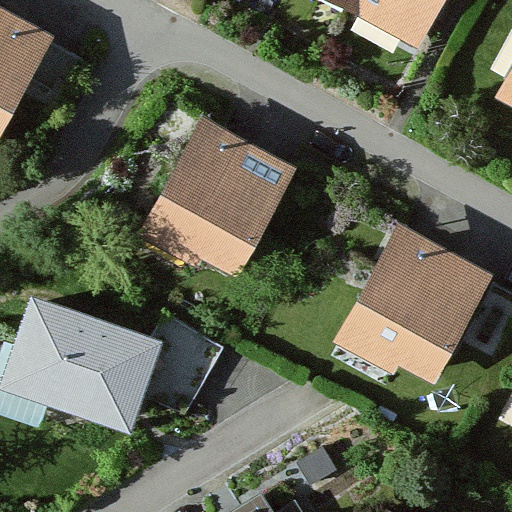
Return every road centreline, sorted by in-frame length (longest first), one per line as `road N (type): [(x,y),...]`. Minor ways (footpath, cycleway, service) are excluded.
road 1 (residential): [(0,232),(68,190),(158,37),(511,228)]
road 2 (residential): [(261,425),(119,511)]
